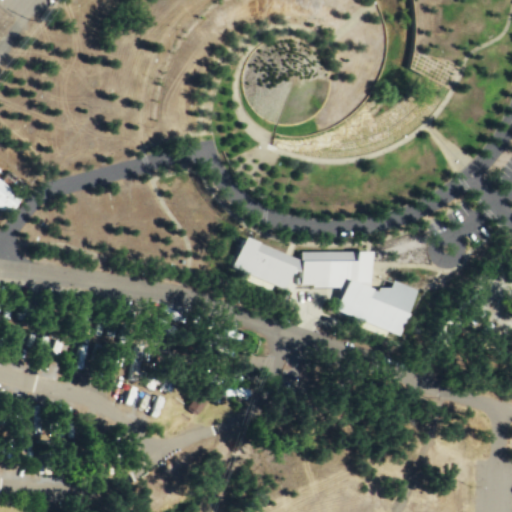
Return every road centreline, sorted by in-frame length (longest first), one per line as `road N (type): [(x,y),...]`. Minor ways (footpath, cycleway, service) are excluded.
road 1 (residential): [(497,406),(169,291),(0,263)]
road 2 (track): [(439,390),(390,511)]
